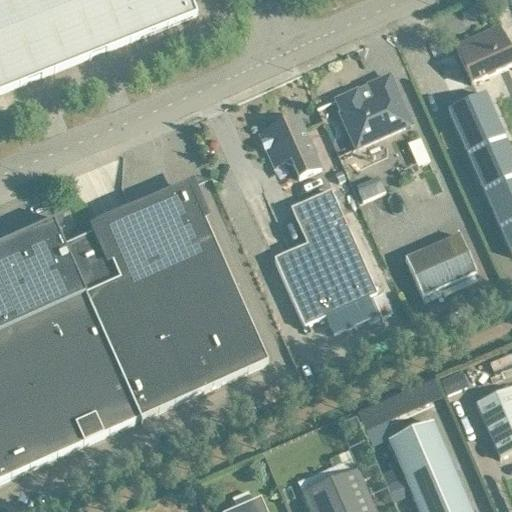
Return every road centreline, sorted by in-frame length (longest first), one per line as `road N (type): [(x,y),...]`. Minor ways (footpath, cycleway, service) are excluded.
road 1 (unclassified): [(0,174),(278,58)]
road 2 (unclassified): [(278,58),(410,0)]
